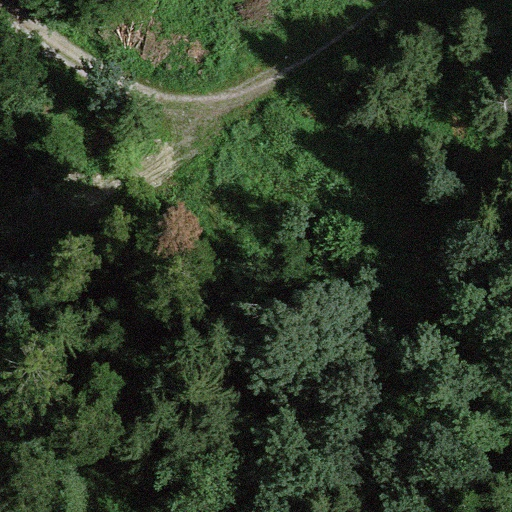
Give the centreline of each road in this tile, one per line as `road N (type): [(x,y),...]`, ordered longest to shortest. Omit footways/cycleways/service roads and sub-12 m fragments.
road 1 (track): [(378,0),(246,88),(212,101),(133,88),(84,65),(7,0)]
road 2 (track): [(0,233),(187,151),(212,101)]
